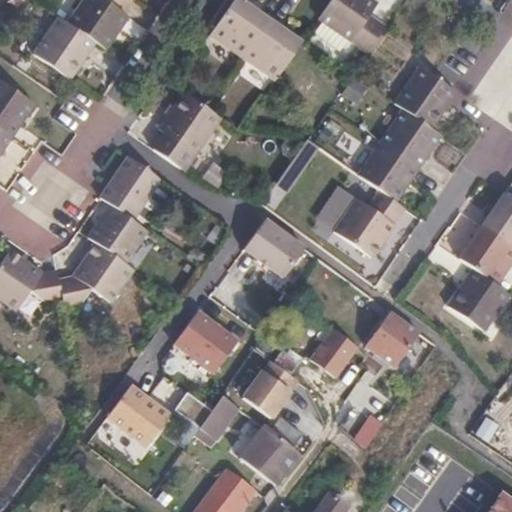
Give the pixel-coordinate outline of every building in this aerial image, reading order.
[(116,11),(100,0),(85,0),(68,25),(93,43),(103,50),(126,18),(116,11)] [(100,0),(116,11),(124,0),(100,0)] [(234,0),(211,33),(243,56),(270,18),(243,0),(234,0)] [(380,0),(379,0),(330,0),(320,14),(371,51),(390,25),(372,12),(380,0)] [(93,43),(68,25),(56,17),(30,56),(67,81),(93,43)] [(302,41),(270,18),(243,56),(276,79),(302,41)] [(405,108),(431,126),(449,102),(457,91),(435,75),(422,65),(396,101),(405,108)] [(0,133),(8,139),(30,107),(0,85),(0,133)] [(208,106),(186,90),(160,127),(170,134),(159,150),(186,170),(223,116),(208,106)] [(381,142),(418,168),(442,134),(431,126),(405,108),(381,142)] [(292,196),(317,148),(303,141),(277,189),(292,196)] [(357,174),(380,189),(395,200),(418,168),(381,142),(357,174)] [(110,206),(131,220),(161,178),(128,155),(108,184),(98,198),(110,206)] [(406,208),(395,200),(380,189),(368,206),(356,198),(334,230),(371,256),(406,208)] [(511,200),(503,194),(480,226),(511,248),(511,200)] [(131,220),(110,206),(87,237),(97,243),(126,262),(147,231),(131,220)] [(259,257),(271,267),(284,278),(306,247),(268,217),(245,246),(259,257)] [(457,260),(472,271),(494,286),(511,260),(511,248),(480,226),(457,260)] [(75,276),(59,279),(62,296),(65,310),(82,308),(94,289),(112,302),(135,269),(126,262),(97,243),(75,276)] [(46,300),(62,296),(59,279),(57,269),(41,271),(8,249),(0,260),(0,297),(14,308),(28,288),(46,300)] [(256,261),(268,270),(271,267),(259,257),(256,261)] [(507,295),(494,286),(472,271),(446,308),(480,332),(507,295)] [(241,337),(201,308),(176,341),(217,370),(241,337)] [(419,336),(391,313),(364,348),(384,363),(393,370),(419,336)] [(322,332),(305,319),(281,355),(297,366),(322,332)] [(355,348),(332,330),(328,336),(311,362),(332,379),(347,358),(355,348)] [(288,393),(261,374),(242,400),(269,420),(288,393)] [(107,416),(147,445),(171,412),(131,383),(107,416)] [(238,410),(222,399),(197,434),(213,445),(238,410)] [(364,440),(378,420),(373,417),(356,441),(361,445),(364,440)] [(378,420),(364,440),(368,442),(382,423),(378,420)] [(297,455),(261,430),(238,463),(274,489),(297,455)] [(230,476),(216,466),(208,479),(220,489),(230,476)] [(233,511),(249,490),(230,476),(220,489),(216,495),(212,493),(205,502),(209,505),(204,511),(233,511)] [(511,511),(511,489),(494,477),(490,482),(468,511),(511,511)] [(344,511),(346,510),(328,496),(316,511),(344,511)]
